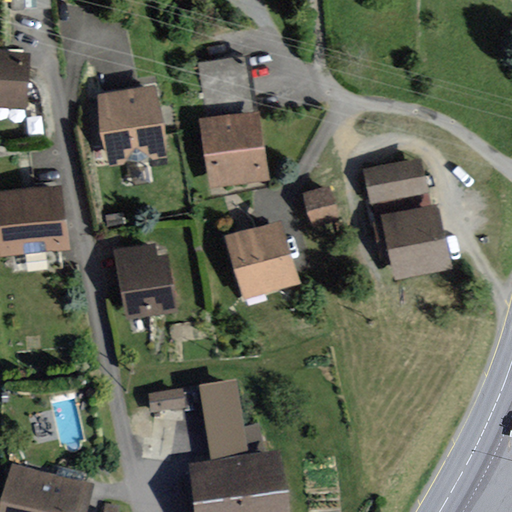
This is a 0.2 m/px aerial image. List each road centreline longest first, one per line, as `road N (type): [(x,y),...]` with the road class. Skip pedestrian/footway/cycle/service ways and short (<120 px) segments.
road 1 (residential): [(141,511),(41,26)]
road 2 (residential): [(511,170),(445,124),(343,97),(320,67),(315,0)]
road 3 (secondary): [(437,511),(511,354)]
